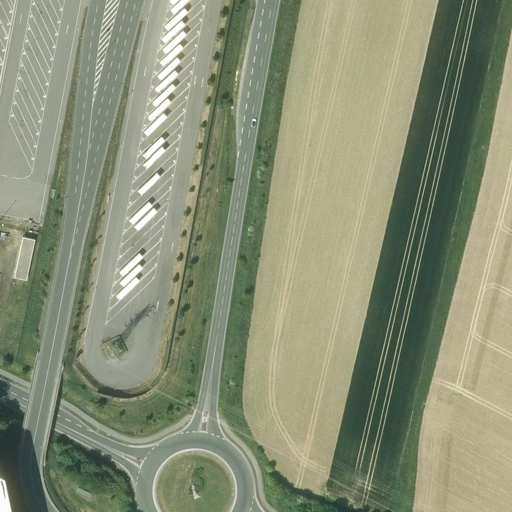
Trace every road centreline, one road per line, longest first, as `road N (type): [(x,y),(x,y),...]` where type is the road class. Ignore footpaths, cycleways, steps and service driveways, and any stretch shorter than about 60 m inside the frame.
road 1 (track): [(511,36),(414,490)]
road 2 (primary): [(273,0),(209,390)]
